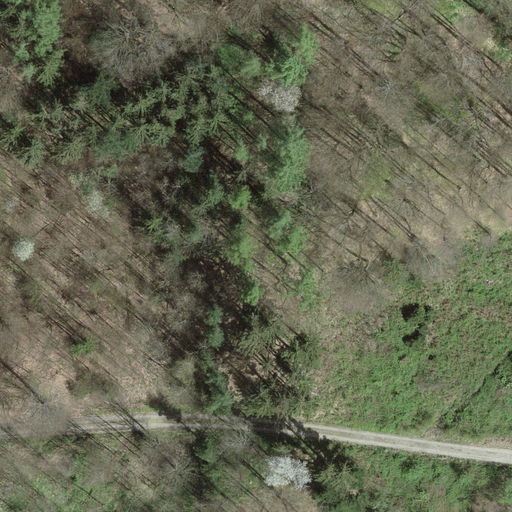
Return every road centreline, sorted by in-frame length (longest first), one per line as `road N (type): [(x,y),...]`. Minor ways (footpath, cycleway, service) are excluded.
road 1 (track): [(0,433),(165,419),(511,459)]
road 2 (track): [(0,102),(170,35)]
